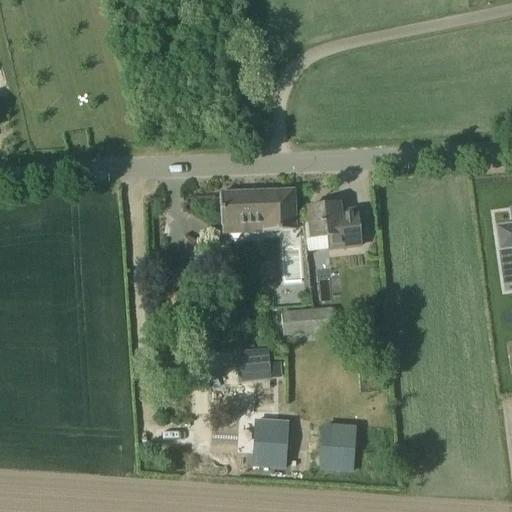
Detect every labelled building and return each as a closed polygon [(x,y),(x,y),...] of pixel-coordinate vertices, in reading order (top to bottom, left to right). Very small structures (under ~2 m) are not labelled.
[(262,225),(262,232),(294,231),(293,191),(219,194),(220,226),(262,225)] [(328,250),(360,247),(356,211),(339,213),(338,204),(307,208),(311,239),(326,238),(328,250)] [(511,226),(497,229),(500,251),(511,249),(511,226)] [(259,265),(259,280),(274,280),(273,265),(259,265)] [(156,326),(185,324),(181,269),(152,271),(156,326)] [(308,331),(307,313),(282,314),(283,332),(308,331)] [(255,423),(252,467),(283,469),(286,425),(255,423)] [(322,425),(319,471),(353,474),(356,428),(322,425)]
